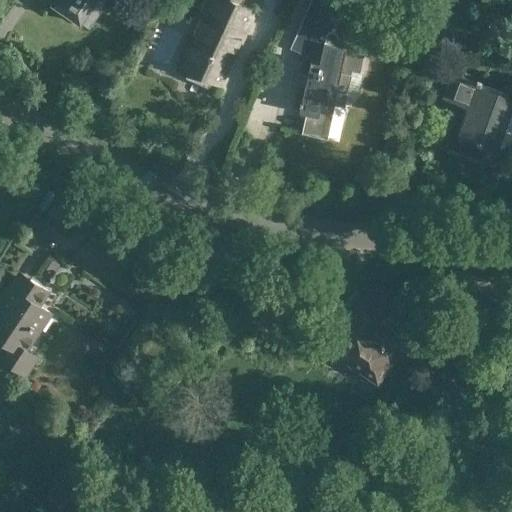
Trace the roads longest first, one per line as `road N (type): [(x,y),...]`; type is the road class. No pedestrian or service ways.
road 1 (residential): [(511,260),(350,234),(179,177),(0,95)]
road 2 (residential): [(378,511),(511,301)]
